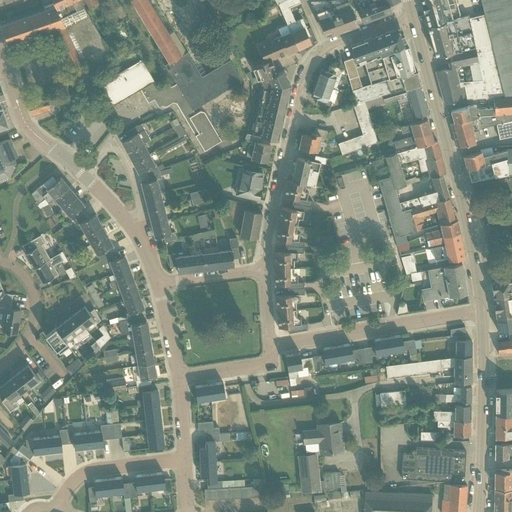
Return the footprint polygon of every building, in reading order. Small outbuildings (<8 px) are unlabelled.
[(51,0),(53,3),(59,15),(77,7),(73,0),(51,0)] [(78,0),(73,0),(77,7),(59,15),(82,63),(85,62),(89,67),(111,56),(78,0)] [(97,12),(89,0),(83,0),(93,15),(97,12)] [(89,0),(97,12),(100,10),(97,5),(99,4),(96,0),(89,0)] [(105,0),(118,20),(126,15),(115,0),(105,0)] [(129,0),(158,47),(167,63),(164,65),(176,84),(192,110),(241,81),(229,60),(206,74),(191,50),(186,53),(154,0),(129,0)] [(202,0),(201,1),(220,30),(241,17),(230,0),(202,0)] [(287,25),(298,49),(310,43),(307,37),(309,36),(302,19),(295,22),(288,8),(300,3),(298,0),(286,0),(278,4),(287,25)] [(325,37),(357,25),(348,0),(320,0),(309,1),(315,13),(317,13),(325,37)] [(397,0),(348,0),(357,25),(391,13),(389,4),(398,1),(397,0)] [(465,0),(418,0),(427,27),(434,25),(450,20),(458,17),(469,14),(465,0)] [(511,0),(480,0),(491,45),(504,96),(511,95),(511,0)] [(59,15),(53,3),(43,7),(45,11),(1,26),(8,46),(51,31),(54,39),(53,39),(74,82),(88,76),(82,63),(59,15)] [(427,27),(435,56),(448,54),(475,48),(469,14),(458,17),(450,20),(434,25),(427,27)] [(263,62),(251,67),(255,77),(252,78),(249,72),(245,73),(251,85),(260,81),(277,73),(271,60),(287,53),(288,53),(298,49),(287,25),(277,29),(280,36),(256,46),(263,62)] [(122,44),(129,40),(121,27),(114,31),(122,44)] [(364,63),(406,44),(401,32),(396,29),(383,34),(383,35),(374,38),(374,37),(348,47),(356,67),(364,63)] [(370,85),(416,71),(416,70),(413,71),(413,69),(414,69),(407,46),(406,46),(406,44),(364,63),(370,85)] [(462,86),(464,86),(466,100),(493,97),(504,96),(491,45),(475,48),(448,54),(450,62),(447,63),(448,68),(435,72),(440,91),(449,88),(450,89),(462,86)] [(165,107),(168,105),(158,89),(136,51),(111,62),(118,72),(98,83),(111,105),(139,89),(148,103),(153,100),(158,108),(161,106),(165,107)] [(366,101),(420,84),(416,71),(370,85),(363,86),(352,58),(343,61),(356,104),(364,101),(366,101)] [(318,79),(317,83),(335,90),(342,70),(329,66),(327,72),(320,70),(317,78),(318,79)] [(283,70),(277,73),(260,81),(263,87),(259,104),(284,110),(290,84),(283,70)] [(176,103),(204,151),(221,140),(204,112),(200,111),(194,114),(192,110),(176,84),(170,87),(168,83),(158,89),(168,105),(173,103),(176,103)] [(335,90),(317,83),(315,88),(314,88),(311,96),(318,98),(316,105),(329,109),(331,103),(333,103),(338,91),(335,90)] [(369,109),(384,105),(384,104),(396,100),(397,104),(409,100),(414,117),(429,113),(429,112),(428,112),(425,102),(426,102),(425,101),(423,95),(424,95),(422,91),(420,85),(421,85),(420,84),(366,101),(369,109)] [(466,99),(462,86),(450,89),(449,88),(440,91),(444,104),(466,99)] [(45,95),(27,102),(31,116),(50,109),(45,95)] [(511,95),(504,96),(493,97),(494,111),(492,111),(492,108),(486,109),(485,109),(484,107),(476,108),(475,106),(467,106),(450,111),(448,114),(450,121),(450,123),(453,122),(479,116),(511,113),(511,95)] [(377,143),(364,101),(356,104),(353,105),(362,135),(338,143),(342,155),(377,143)] [(277,140),(284,110),(259,104),(252,135),(277,140)] [(453,135),(457,147),(475,142),(473,131),(482,129),(481,127),(496,125),(499,139),(511,136),(511,114),(511,113),(479,116),(453,122),(450,123),(453,135)] [(169,123),(172,128),(173,127),(179,124),(176,118),(169,123)] [(414,138),(430,133),(426,119),(400,127),(401,134),(412,131),(413,136),(414,138)] [(127,153),(144,143),(150,140),(141,124),(124,133),(127,138),(121,142),(122,142),(127,153)] [(173,127),(179,138),(185,134),(179,124),(173,127)] [(302,134),(299,148),(317,152),(318,145),(323,146),(324,143),(325,143),(328,130),(315,128),(314,134),(311,133),(310,136),(302,134)] [(386,131),(377,134),(380,142),(388,139),(386,131)] [(417,147),(433,142),(430,133),(414,138),(413,136),(393,142),(395,149),(415,143),(417,147)] [(246,157),(266,162),(270,146),(257,143),(258,136),(246,134),(244,141),(250,142),(250,144),(249,144),(246,157)] [(184,136),(164,147),(166,152),(187,141),(184,136)] [(0,182),(10,178),(11,176),(13,173),(16,164),(14,158),(18,156),(10,138),(7,140),(0,142),(0,182)] [(204,161),(241,145),(239,141),(202,157),(204,161)] [(431,178),(442,175),(446,174),(437,141),(433,142),(417,147),(414,148),(384,157),(385,158),(387,166),(391,176),(395,189),(419,182),(418,178),(415,177),(405,180),(400,164),(417,159),(421,172),(427,170),(429,179),(431,178)] [(133,163),(149,154),(144,143),(127,153),(133,163)] [(511,147),(506,147),(506,150),(506,158),(467,169),(470,182),(508,174),(511,173),(511,147)] [(506,158),(506,150),(492,154),(491,148),(481,150),(481,152),(463,157),(467,169),(506,158)] [(147,175),(159,171),(155,164),(149,154),(133,163),(139,173),(138,173),(138,174),(145,170),(147,175)] [(313,161),(296,158),(291,181),(305,184),(315,186),(320,163),(325,164),(326,158),(314,156),(313,161)] [(387,166),(385,158),(372,162),(375,170),(387,166)] [(144,197),(160,193),(157,180),(161,179),(160,176),(172,173),(171,168),(159,171),(147,175),(149,181),(141,183),(144,197)] [(262,174),(242,169),(236,195),(258,200),(260,190),(259,190),(262,174)] [(402,211),(448,197),(442,175),(431,178),(432,184),(432,185),(433,190),(434,190),(435,191),(418,196),(418,198),(399,204),(402,211)] [(439,224),(454,220),(448,197),(402,211),(399,204),(395,189),(391,176),(377,180),(394,238),(404,235),(416,231),(413,219),(436,212),(439,224)] [(52,177),(31,195),(39,209),(41,208),(48,204),(53,199),(68,187),(60,178),(61,178),(60,177),(56,181),(52,177)] [(285,188),(304,192),(305,184),(291,181),(287,180),(285,188)] [(61,209),(75,196),(68,187),(53,199),(61,209)] [(292,204),(310,207),(312,201),(306,200),(308,193),(304,192),(285,188),(283,196),(293,198),(292,204)] [(191,199),(203,196),(202,190),(189,194),(191,199)] [(148,211),(164,206),(160,193),(144,197),(148,211)] [(73,221),(83,214),(79,209),(84,206),(83,205),(75,196),(61,209),(69,218),(70,217),(73,221)] [(203,196),(191,199),(193,205),(205,202),(203,196)] [(48,204),(41,208),(46,216),(53,213),(48,204)] [(279,215),(298,219),(302,220),(303,212),(309,214),(310,207),(292,204),(290,209),(281,207),(279,215)] [(151,224),(167,221),(164,206),(148,211),(151,224)] [(69,218),(61,209),(58,212),(65,221),(69,218)] [(261,213),(245,211),(240,236),(256,239),(257,239),(256,239),(261,214),(261,213)] [(84,234),(100,225),(95,215),(95,214),(87,220),(83,214),(73,221),(77,225),(79,224),(84,234)] [(278,223),(297,226),(298,219),(279,215),(278,223)] [(64,219),(57,223),(60,229),(67,225),(64,219)] [(426,240),(459,233),(456,220),(454,220),(439,224),(441,230),(425,233),(426,240)] [(170,233),(167,221),(151,224),(155,238),(163,236),(164,242),(187,236),(185,233),(175,235),(174,232),(170,233)] [(276,230),(296,233),(297,226),(278,223),(276,230)] [(90,245),(106,236),(100,225),(84,234),(90,245)] [(200,233),(201,239),(215,236),(214,229),(200,233)] [(284,246),(303,248),(304,242),(298,242),(299,234),(296,233),(276,230),(275,238),(285,240),(284,246)] [(200,233),(187,236),(188,243),(201,239),(200,233)] [(444,246),(461,241),(459,233),(426,240),(428,247),(443,243),(444,246)] [(49,258),(42,245),(44,243),(40,235),(22,245),(26,253),(24,253),(33,269),(34,268),(50,259),(49,258)] [(404,235),(394,238),(397,246),(407,243),(404,235)] [(97,255),(99,260),(111,255),(108,249),(113,246),(112,246),(106,236),(90,245),(96,256),(97,255)] [(230,248),(237,247),(236,238),(234,238),(229,239),(228,239),(230,248)] [(465,257),(461,241),(444,246),(432,248),(435,260),(447,257),(448,261),(465,257)] [(69,242),(63,246),(68,255),(75,251),(69,242)] [(274,268),(293,268),(293,261),(297,261),(297,253),(303,253),(303,248),(284,246),(284,253),(274,253),(274,268)] [(217,251),(219,268),(233,266),(233,259),(239,258),(237,247),(230,248),(230,250),(217,251)] [(67,262),(61,251),(59,253),(63,260),(62,261),(63,264),(67,262)] [(219,268),(217,251),(203,253),(205,270),(219,268)] [(53,265),(63,260),(59,253),(49,258),(50,259),(34,268),(42,284),(58,275),(53,265)] [(191,271),(189,255),(175,257),(175,253),(167,255),(170,267),(176,266),(177,273),(191,271)] [(205,270),(203,253),(189,255),(191,271),(205,270)] [(113,275),(129,269),(124,256),(113,260),(111,255),(99,260),(102,265),(109,262),(113,275)] [(409,273),(416,272),(411,257),(401,260),(406,274),(409,273)] [(421,289),(423,301),(466,293),(461,264),(427,270),(430,288),(421,289)] [(284,290),(303,289),(303,283),(297,283),(297,275),(293,275),(293,268),(274,268),(274,284),(284,284),(284,290)] [(118,288),(134,282),(129,269),(113,275),(115,280),(109,283),(112,290),(118,288)] [(419,271),(416,272),(409,273),(411,281),(420,279),(419,271)] [(511,280),(491,284),(493,297),(511,294),(511,280)] [(123,301),(138,296),(134,282),(118,288),(123,301)] [(92,285),(86,288),(92,298),(98,295),(92,285)] [(276,304),(295,303),(299,302),(298,295),(304,295),(303,289),(284,290),(285,295),(275,296),(276,304)] [(0,307),(6,308),(2,330),(16,332),(20,310),(10,308),(12,294),(4,293),(0,298),(0,307)] [(511,294),(493,297),(494,304),(493,305),(494,310),(495,310),(496,317),(511,315),(511,294)] [(98,295),(92,298),(98,308),(103,305),(98,295)] [(128,320),(140,317),(138,311),(143,309),(138,296),(123,301),(128,314),(127,314),(128,317),(128,320)] [(276,312),(296,310),(295,303),(276,304),(276,312)] [(399,305),(397,314),(407,312),(405,304),(399,305)] [(100,320),(94,308),(89,312),(84,306),(75,314),(85,327),(94,320),(96,323),(100,320)] [(277,319),(296,317),(296,310),(276,312),(277,319)] [(85,327),(75,314),(65,321),(75,334),(79,339),(89,332),(85,327)] [(509,340),(511,339),(511,315),(496,317),(498,332),(508,331),(509,340)] [(128,320),(128,317),(126,317),(126,316),(117,318),(117,317),(108,320),(110,324),(118,322),(128,320)] [(132,338),(148,336),(146,321),(141,322),(140,317),(128,320),(118,322),(120,334),(131,333),(132,338)] [(288,326),(288,334),(307,330),(306,324),(300,325),(299,317),(296,317),(277,319),(278,327),(288,326)] [(70,347),(79,339),(75,334),(65,321),(56,328),(70,347)] [(70,347),(56,328),(55,327),(44,335),(56,350),(59,355),(70,347)] [(455,357),(471,355),(471,341),(465,341),(465,327),(450,330),(451,336),(456,336),(456,341),(455,341),(455,357)] [(134,352),(151,349),(148,336),(132,338),(134,352)] [(401,336),(387,338),(389,353),(408,350),(409,355),(409,356),(410,363),(416,362),(418,362),(415,349),(414,341),(414,340),(402,342),(401,336)] [(374,347),(363,349),(365,363),(371,362),(371,356),(377,355),(377,357),(383,356),(383,354),(389,353),(387,338),(373,340),(374,347)] [(511,340),(496,343),(498,355),(511,352),(511,340)] [(100,347),(95,342),(91,345),(96,352),(100,347)] [(350,344),(336,347),(339,362),(357,358),(358,364),(365,363),(363,349),(351,351),(350,344)] [(323,355),(312,357),(314,372),(321,371),(320,365),(339,362),(336,347),(322,349),(323,355)] [(104,358),(117,355),(115,349),(103,352),(104,358)] [(137,365),(153,363),(151,349),(134,352),(137,365)] [(86,350),(80,355),(84,360),(90,355),(86,350)] [(299,353),(285,355),(289,378),(294,377),(294,378),(308,375),(307,373),(310,372),(310,377),(312,377),(315,376),(311,357),(300,359),(299,353)] [(454,366),(454,376),(454,383),(471,382),(471,374),(471,355),(455,357),(434,360),(435,372),(442,372),(441,368),(454,366)] [(78,358),(65,368),(70,374),(81,363),(78,358)] [(138,386),(151,384),(149,379),(156,377),(153,363),(137,365),(132,366),(134,381),(137,380),(138,386)] [(39,380),(28,365),(18,373),(30,389),(40,381),(39,380)] [(392,365),(385,366),(387,378),(393,378),(392,365)] [(30,389),(18,373),(8,380),(20,396),(21,396),(20,394),(28,388),(30,389)] [(110,391),(126,389),(124,379),(109,382),(110,391)] [(8,380),(0,386),(0,389),(6,397),(1,401),(9,412),(18,405),(15,400),(20,396),(8,380)] [(222,383),(208,385),(210,400),(225,398),(223,387),(222,383)] [(143,406),(159,405),(157,390),(151,391),(151,384),(138,386),(127,388),(128,394),(141,392),(143,406)] [(208,385),(194,387),(196,402),(210,400),(208,385)] [(435,394),(434,401),(470,402),(470,385),(459,385),(459,387),(461,387),(461,394),(435,394)] [(55,393),(49,387),(44,392),(51,399),(55,393)] [(495,390),(495,415),(511,413),(511,389),(503,390),(495,390)] [(53,399),(44,408),(45,412),(54,412),(54,406),(62,405),(61,398),(53,399)] [(433,412),(432,420),(438,420),(470,420),(470,405),(456,404),(455,413),(433,412)] [(29,408),(36,416),(39,412),(33,405),(29,408)] [(145,420),(160,419),(159,405),(143,406),(145,420)] [(105,411),(106,425),(107,425),(113,424),(118,424),(117,410),(105,411)] [(511,413),(495,415),(495,428),(511,427),(511,413)] [(147,435),(162,433),(160,419),(145,420),(147,435)] [(438,420),(432,420),(437,421),(437,426),(455,426),(455,435),(469,435),(470,420),(438,420)] [(22,421),(19,424),(23,430),(27,425),(22,421)] [(204,429),(212,428),(212,422),(197,423),(198,430),(204,429)] [(303,431),(304,441),(304,443),(322,441),(323,453),(343,451),(342,451),(340,423),(340,422),(320,424),(321,429),(315,430),(303,431)] [(115,438),(121,438),(119,423),(118,424),(113,424),(115,438)] [(102,440),(108,439),(107,425),(106,425),(100,426),(101,431),(87,432),(88,448),(103,446),(102,440)] [(511,427),(495,428),(495,439),(511,437),(511,427)] [(0,428),(0,439),(8,447),(11,441),(0,428)] [(61,445),(67,444),(65,430),(65,429),(58,430),(59,436),(46,437),(47,453),(62,451),(61,445)] [(88,448),(87,432),(73,434),(72,429),(65,430),(67,444),(73,443),(74,450),(88,448)] [(420,431),(420,440),(438,440),(438,432),(420,431)] [(148,449),(164,447),(162,433),(147,435),(148,449)] [(199,463),(216,462),(214,442),(219,441),(219,442),(229,441),(229,434),(219,435),(204,436),(205,448),(199,448),(199,463)] [(47,453),(46,437),(25,439),(25,448),(22,445),(18,450),(29,460),(33,455),(47,453)] [(123,452),(130,451),(128,437),(121,438),(123,452)] [(511,443),(495,444),(494,459),(511,458),(511,443)] [(25,464),(29,460),(18,450),(17,451),(12,447),(9,452),(13,455),(9,460),(10,466),(8,466),(6,468),(6,475),(9,476),(9,481),(11,480),(27,479),(25,464)] [(402,453),(401,479),(443,481),(451,481),(451,475),(464,476),(465,451),(415,448),(415,454),(402,453)] [(305,454),(297,455),(302,491),(320,489),(340,487),(338,472),(322,474),(323,480),(319,480),(316,453),(305,454)] [(207,489),(244,488),(244,480),(216,482),(216,462),(199,463),(200,477),(206,477),(207,489)] [(511,469),(501,469),(501,472),(494,472),(494,488),(511,487),(511,469)] [(148,475),(150,490),(151,496),(172,493),(170,479),(164,479),(163,473),(148,475)] [(135,483),(129,483),(131,498),(137,497),(136,491),(150,490),(148,475),(134,476),(135,483)] [(122,478),(107,479),(109,495),(123,493),(124,499),(129,498),(131,498),(129,483),(123,484),(122,478)] [(23,500),(22,494),(29,493),(27,479),(11,480),(13,494),(8,495),(8,502),(23,500)] [(94,487),(87,488),(89,503),(96,502),(95,496),(109,495),(107,479),(93,481),(94,487)] [(253,487),(262,487),(262,479),(253,479),(253,487)] [(464,511),(466,485),(449,484),(448,500),(442,499),(441,511),(464,511)] [(204,500),(263,497),(262,487),(253,487),(244,488),(207,489),(204,489),(204,500)] [(361,491),(360,497),(360,498),(365,498),(365,502),(363,511),(430,511),(431,495),(379,492),(365,493),(365,490),(361,490),(361,491)] [(509,500),(511,499),(511,493),(511,490),(494,490),(494,502),(509,502),(509,500)] [(511,505),(511,499),(509,500),(509,502),(494,502),(493,511),(511,511),(511,506),(511,505)]
